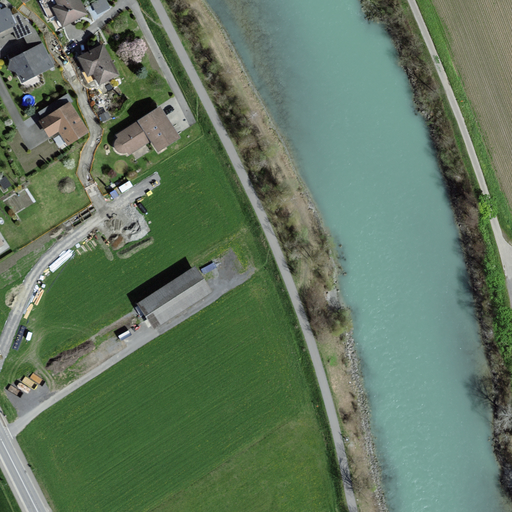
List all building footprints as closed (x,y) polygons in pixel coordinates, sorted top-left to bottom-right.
[(80,0),(57,0),(59,4),(53,7),(63,25),(87,13),(80,0)] [(97,12),(111,5),(108,0),(92,0),(91,1),(97,12)] [(0,31),(16,25),(8,9),(1,12),(0,10),(0,31)] [(42,45),(9,61),(11,66),(9,68),(13,76),(17,74),(22,84),(54,68),(42,45)] [(118,75),(103,46),(79,57),(88,75),(94,73),(99,83),(118,75)] [(90,133),(70,103),(39,123),(49,139),(59,133),(68,147),(90,133)] [(180,140),(160,109),(115,138),(118,143),(115,145),(120,154),(125,151),(128,156),(150,142),(158,154),(180,140)] [(210,291),(195,267),(139,303),(154,327),(210,291)]
